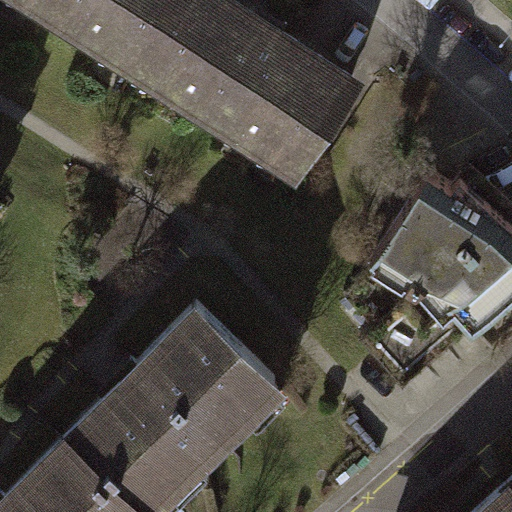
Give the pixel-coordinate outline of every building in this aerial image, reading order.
[(41,0),(135,60),(173,0),(41,0)] [(348,75),(232,0),(173,0),(135,60),(292,162),(348,75)] [(511,196),(468,155),(457,167),(511,218),(511,196)] [(469,323),(511,287),(511,218),(457,167),(450,176),(427,161),(345,289),(371,319),(426,273),(465,318),(469,323)] [(398,375),(465,318),(426,273),(371,319),(359,330),(398,375)] [(193,297),(59,434),(135,508),(270,371),(193,297)] [(0,511),(131,511),(135,508),(59,434),(0,494),(0,511)] [(511,511),(511,488),(504,479),(466,511),(511,511)]
